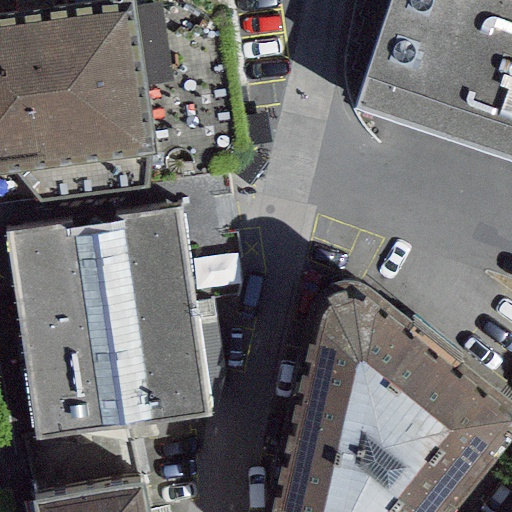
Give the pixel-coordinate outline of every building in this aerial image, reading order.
[(140,0),(94,0),(0,15),(0,168),(164,143),(140,0)] [(511,0),(394,0),(368,82),(511,129),(511,0)] [(178,201),(10,227),(41,436),(209,411),(195,319),(178,201)] [(432,511),(511,409),(511,401),(355,280),(339,279),(322,300),(283,465),(277,511),(432,511)] [(150,511),(143,473),(34,491),(38,511),(150,511)]
